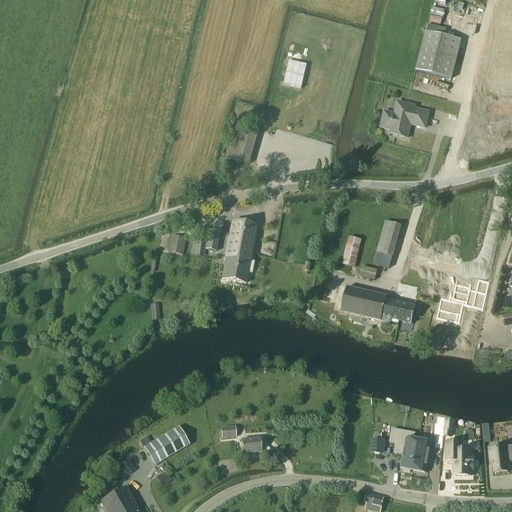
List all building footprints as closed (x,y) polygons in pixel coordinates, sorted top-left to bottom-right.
[(511,97),(511,14),(495,11),(475,89),(511,97)] [(461,41),(425,32),(415,71),(451,80),(461,41)] [(276,75),(272,93),(295,98),(299,81),(276,75)] [(384,112),(382,120),(380,128),(390,130),(389,134),(407,139),(410,126),(425,129),(428,113),(414,110),(415,107),(397,103),(394,114),(384,112)] [(247,165),(256,134),(237,129),(227,159),(247,165)] [(388,269),(400,227),(385,222),(373,265),(388,269)] [(221,280),(245,284),(247,273),(250,273),(251,264),(248,264),(255,227),(232,223),(221,280)] [(194,256),(204,258),(205,250),(215,252),(218,234),(208,233),(198,231),(196,241),(194,256)] [(182,256),(185,239),(170,236),(167,253),(182,256)] [(342,266),(355,269),(361,241),(348,238),(342,266)] [(374,281),(377,272),(362,268),(359,277),(374,281)] [(446,301),(442,320),(457,323),(459,312),(462,312),(465,300),(467,301),(469,289),(455,287),(453,298),(450,298),(450,301),(446,301)] [(381,322),(386,301),(387,297),(346,288),(341,313),(381,322)] [(477,294),(475,305),(482,307),(485,296),(477,294)] [(386,301),(381,322),(391,324),(392,320),(411,324),(414,308),(386,301)] [(511,315),(502,317),(504,327),(511,325),(511,315)] [(234,427),(220,429),(222,440),(236,438),(234,427)] [(144,449),(154,466),(188,446),(178,429),(151,445),(144,449)] [(393,431),(390,444),(396,445),(395,452),(404,454),(401,469),(403,470),(403,471),(410,473),(411,471),(413,471),(418,441),(413,440),(414,434),(399,432),(393,431)] [(147,438),(140,442),(143,448),(144,449),(151,445),(150,444),(147,438)] [(242,455),(261,453),(260,439),(240,441),(242,455)] [(381,454),(382,441),(380,441),(374,441),(373,441),(372,454),(381,454)] [(418,441),(413,471),(425,474),(430,443),(418,441)] [(450,444),(449,464),(459,465),(458,476),(473,477),(476,454),(468,453),(468,445),(450,444)] [(508,448),(489,450),(491,464),(493,464),(495,474),(507,473),(506,463),(509,462),(511,461),(511,446),(507,447),(508,448)] [(125,476),(134,471),(128,461),(119,466),(125,476)] [(105,511),(137,511),(125,489),(100,503),(105,511)] [(369,511),(379,511),(383,498),(367,494),(364,504),(366,506),(365,511),(369,511)]
